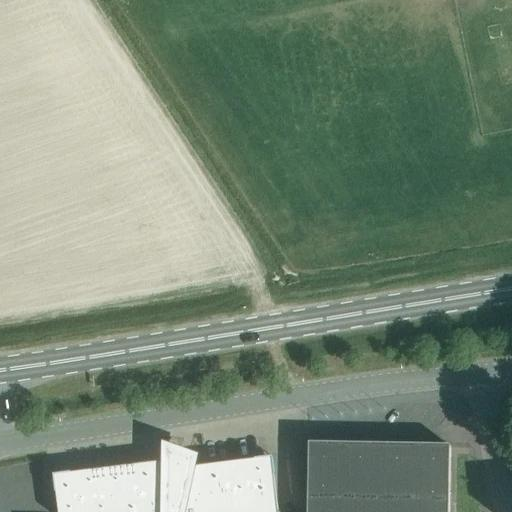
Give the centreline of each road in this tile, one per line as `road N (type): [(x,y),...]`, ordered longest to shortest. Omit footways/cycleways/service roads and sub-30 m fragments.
road 1 (primary): [(0,370),(511,288)]
road 2 (unclassified): [(0,441),(482,373)]
road 3 (unclassified): [(507,511),(482,373)]
